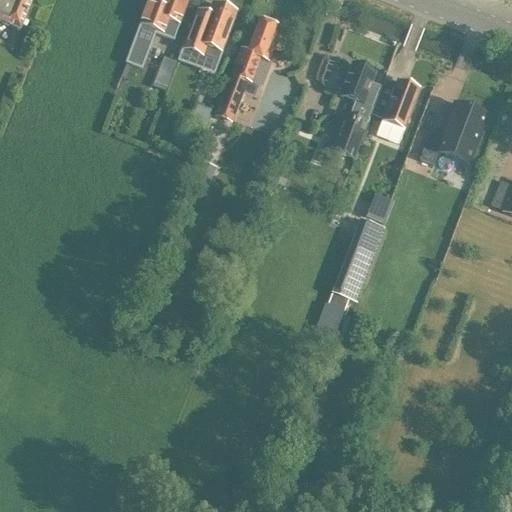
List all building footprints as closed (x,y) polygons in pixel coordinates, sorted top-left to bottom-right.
[(30,0),(0,0),(0,19),(19,27),(30,0)] [(173,40),(188,0),(162,0),(160,6),(149,2),(126,63),(141,69),(155,33),(173,40)] [(208,14),(197,10),(182,49),(218,63),(237,12),(212,3),(208,14)] [(240,47),(214,118),(231,124),(248,80),(260,85),(282,29),(276,27),(277,25),(261,19),(249,51),(240,47)] [(379,71),(357,63),(345,95),(356,99),(337,152),(358,160),(375,115),(385,90),(373,85),(379,71)] [(385,90),(375,115),(408,128),(423,88),(402,80),(400,84),(388,80),(385,90)] [(420,161),(434,166),(439,153),(469,165),(488,117),(457,104),(443,139),(431,134),(420,161)] [(197,105),(192,119),(207,124),(213,111),(197,105)] [(208,188),(215,168),(203,163),(195,183),(208,188)] [(383,198),(375,195),(365,218),(383,225),(383,223),(391,201),(383,198)] [(361,221),(333,296),(359,306),(387,231),(361,221)] [(341,315),(333,338),(347,343),(355,320),(341,315)]
